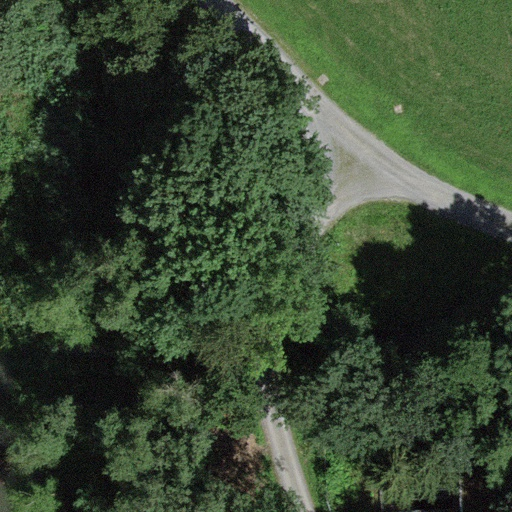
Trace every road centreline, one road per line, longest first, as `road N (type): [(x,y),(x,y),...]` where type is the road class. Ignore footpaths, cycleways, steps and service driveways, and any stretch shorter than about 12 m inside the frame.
road 1 (track): [(301,511),(263,391),(263,321),(285,261),(339,163)]
road 2 (track): [(339,163),(219,0)]
road 3 (track): [(511,230),(339,163)]
